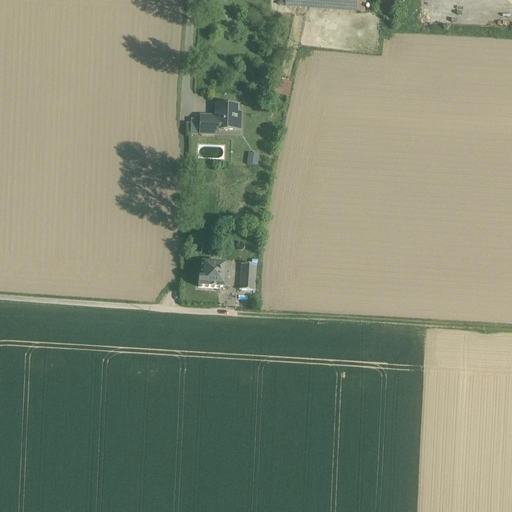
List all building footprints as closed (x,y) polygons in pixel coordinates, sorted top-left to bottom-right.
[(334,0),(303,0),(303,7),(312,8),(334,10),(334,0)] [(365,0),(334,0),(334,10),(365,13),(365,0)] [(237,107),(225,107),(225,105),(223,103),(219,103),(217,105),(217,118),(216,130),(217,130),(236,131),(236,122),(238,122),(240,120),(240,116),(238,114),(236,114),(237,107)] [(217,118),(201,117),(200,135),(217,136),(217,130),(216,130),(217,118)] [(257,166),(259,155),(248,153),(247,164),(257,166)] [(225,265),(201,264),(201,277),(199,277),(198,288),(224,289),(225,265)] [(250,265),(242,265),(240,290),(254,291),(255,271),(250,270),(250,265)]
